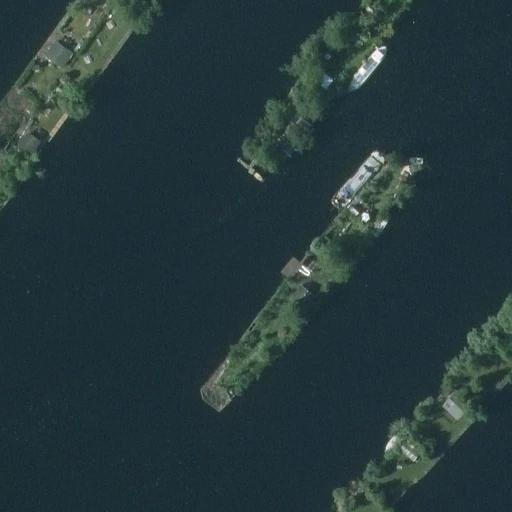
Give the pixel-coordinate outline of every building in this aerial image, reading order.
[(118,2),(112,12),(127,23),(134,13),(118,2)] [(55,40),(44,56),(62,69),(73,53),(55,40)] [(303,117),(295,127),(307,137),(315,127),(303,117)] [(27,132),(18,145),(32,154),(41,141),(27,132)] [(313,261),(307,268),(315,274),(321,267),(313,261)] [(298,289),(290,298),(304,310),(312,301),(298,289)] [(456,392),(446,403),(461,417),(472,407),(456,392)] [(408,440),(400,449),(414,461),(422,452),(408,440)]
